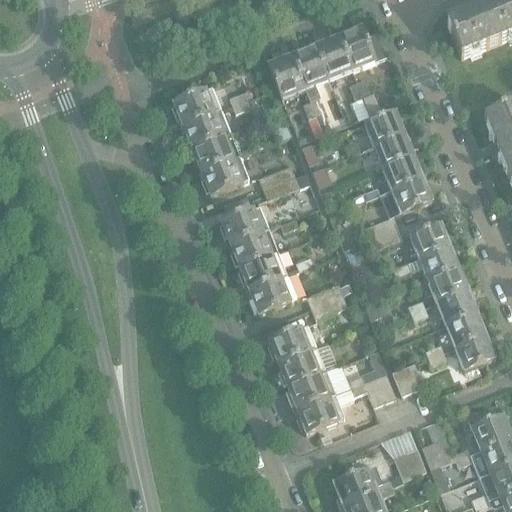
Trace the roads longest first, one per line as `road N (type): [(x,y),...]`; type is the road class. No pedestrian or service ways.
road 1 (residential): [(293,511),(164,182),(141,164),(79,146)]
road 2 (tertiary): [(11,68),(126,427)]
road 3 (residential): [(511,303),(396,2)]
road 4 (tertiary): [(126,427),(119,235),(79,146)]
